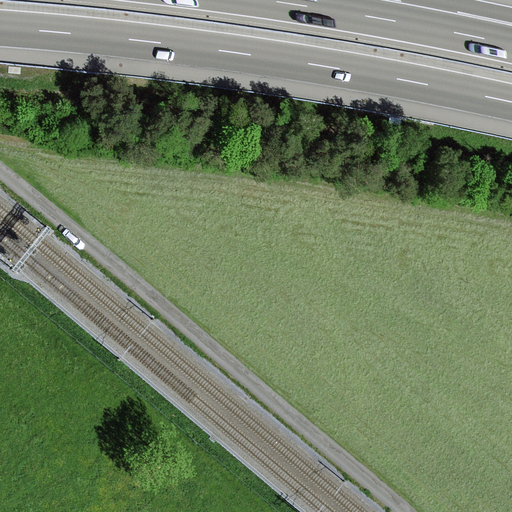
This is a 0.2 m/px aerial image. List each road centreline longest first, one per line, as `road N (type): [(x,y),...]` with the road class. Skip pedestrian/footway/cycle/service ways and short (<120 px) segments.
road 1 (track): [(0,167),(405,511)]
road 2 (motorway): [(0,27),(312,63),(511,105)]
road 3 (motorway): [(511,45),(323,7)]
road 4 (motorway): [(511,14),(460,3),(323,7)]
